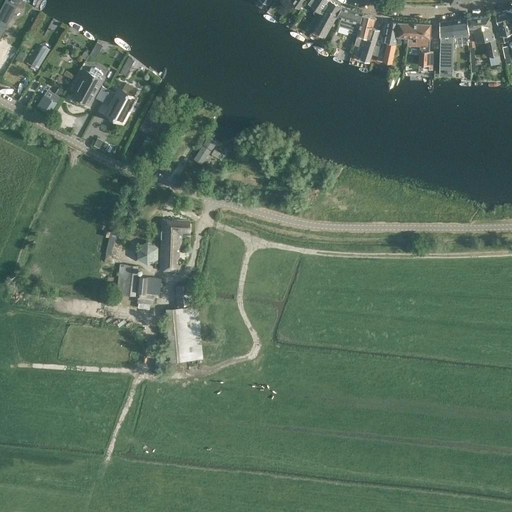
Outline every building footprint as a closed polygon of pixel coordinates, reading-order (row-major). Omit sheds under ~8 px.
[(17,0),(7,0),(0,17),(0,40),(18,0),(17,0)] [(252,0),(252,1),(269,10),(275,0),(252,0)] [(305,0),(293,0),(292,3),(300,8),(304,11),(308,5),(304,2),(305,0)] [(330,0),(310,0),(309,3),(317,9),(315,10),(321,14),(322,13),(323,13),(330,0)] [(330,0),(323,13),(320,19),(314,29),(326,35),(337,16),(343,6),(330,0)] [(363,13),(343,6),(337,16),(342,17),(339,25),(350,28),(349,31),(358,34),(363,13)] [(511,28),(507,10),(496,13),(500,31),(502,42),(507,41),(505,30),(511,28)] [(376,16),(363,13),(358,34),(356,41),(365,44),(360,59),(370,61),(375,46),(380,30),(373,27),(376,16)] [(500,63),(490,15),(469,18),(471,27),(474,27),(476,41),(487,40),(492,64),(500,63)] [(314,29),(320,19),(316,17),(309,26),(314,29)] [(470,34),(468,18),(440,21),(441,37),(440,71),(453,71),(454,36),(470,34)] [(400,21),(390,19),(387,33),(385,33),(384,41),(388,42),(384,61),(386,62),(385,66),(390,67),(389,69),(391,70),(398,36),(400,21)] [(416,22),(400,21),(398,36),(408,37),(414,37),(416,22)] [(432,23),(416,22),(414,37),(408,37),(408,45),(431,46),(432,23)] [(341,36),(335,33),(331,44),(337,47),(341,36)] [(50,49),(44,45),(32,64),(38,67),(50,49)] [(380,47),(375,46),(370,61),(376,62),(380,47)] [(21,62),(26,53),(21,50),(16,59),(21,62)] [(430,51),(419,51),(418,64),(430,65),(430,51)] [(134,60),(129,56),(120,72),(126,75),(134,60)] [(89,104),(102,79),(88,71),(74,96),(89,104)] [(62,97),(66,90),(60,86),(56,93),(62,97)] [(102,101),(109,89),(102,86),(96,98),(102,101)] [(108,104),(115,93),(109,89),(102,101),(108,104)] [(122,121),(135,97),(121,89),(107,114),(122,121)] [(50,112),(57,102),(45,95),(39,105),(50,112)] [(150,125),(160,106),(154,103),(144,122),(150,125)] [(163,129),(170,134),(181,116),(173,112),(163,129)] [(145,155),(153,139),(147,136),(139,152),(145,155)] [(208,136),(193,159),(200,163),(201,163),(216,141),(208,136)] [(212,155),(219,159),(222,153),(216,149),(212,155)] [(189,235),(190,221),(162,220),(160,270),(181,270),(182,235),(189,235)] [(112,255),(119,226),(114,225),(107,254),(112,255)] [(159,261),(160,243),(139,242),(138,259),(159,261)] [(136,295),(139,266),(120,264),(117,293),(136,295)] [(148,293),(147,293),(149,277),(140,276),(138,292),(141,292),(140,298),(139,298),(138,303),(155,304),(156,294),(160,294),(161,278),(150,277),(148,293)] [(192,306),(191,285),(177,286),(179,308),(168,308),(173,361),(203,359),(198,306),(192,306)]
